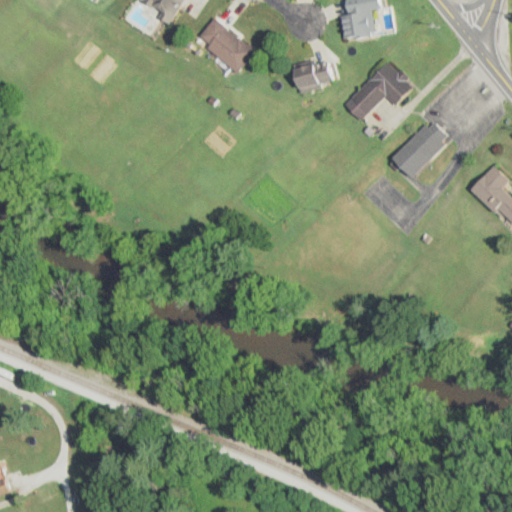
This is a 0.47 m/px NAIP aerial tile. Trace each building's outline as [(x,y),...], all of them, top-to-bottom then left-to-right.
[(157,0),(169,11),(180,0),(157,0)] [(345,40),(376,36),(373,10),(381,9),(379,0),(344,0),(340,1),(345,40)] [(248,71),(264,52),(222,18),(206,37),(248,71)] [(345,105),(362,120),(385,95),(396,105),(415,84),(387,59),(345,105)] [(341,81),(336,61),(303,70),(307,89),(341,81)] [(409,178),(449,138),(430,119),(391,160),(409,178)] [(511,197),(502,187),(509,181),(494,165),(471,187),(510,228),(511,225),(511,197)] [(0,496),(21,491),(18,476),(13,477),(9,459),(0,460),(0,496)]
